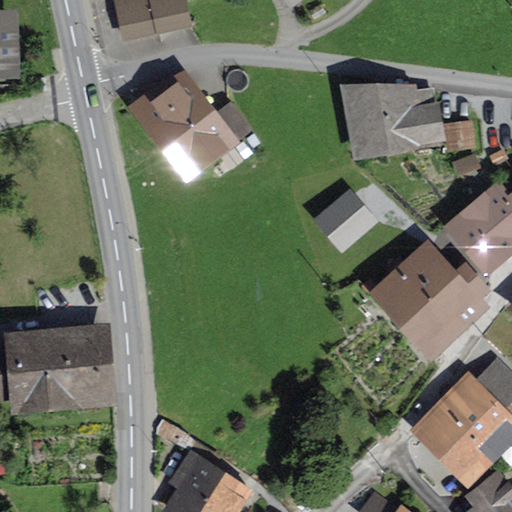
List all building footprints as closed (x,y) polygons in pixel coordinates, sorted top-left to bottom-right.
[(188,29),(182,0),(108,0),(118,44),(188,29)] [(277,0),(286,11),(301,0),(277,0)] [(0,80),(15,79),(10,13),(0,13),(0,80)] [(229,103),(210,117),(179,74),(165,79),(122,111),(178,187),(251,133),(229,103)] [(431,89),(413,92),(412,86),(333,88),(347,164),(442,147),(431,89)] [(470,122),(442,126),(446,153),(474,149),(470,122)] [(506,159),(501,150),(487,157),(491,166),(506,159)] [(478,169),(472,155),(449,164),(455,178),(478,169)] [(511,204),(499,187),(484,199),(485,200),(467,214),(475,223),(462,234),(487,264),(511,242),(511,204)] [(344,246),(371,221),(349,197),(324,219),(344,246)] [(482,308),(474,299),(484,290),(462,266),(452,275),(429,250),(413,264),(408,259),(403,263),(399,259),(388,269),(392,274),(378,287),(371,280),(364,286),(371,293),(377,287),(436,351),(482,308)] [(116,321),(11,330),(13,348),(17,397),(19,412),(123,403),(116,321)] [(0,350),(0,400),(17,397),(13,348),(0,350)] [(511,397),(511,377),(498,364),(482,381),(479,379),(446,412),(441,406),(421,426),(473,479),(511,440),(511,412),(504,405),(511,397)] [(194,511),(226,466),(193,444),(165,485),(172,490),(156,511),(194,511)] [(511,511),(511,471),(506,464),(471,491),(479,502),(467,511),(511,511)] [(194,511),(239,511),(257,487),(226,466),(194,511)] [(374,489),(359,511),(380,511),(389,499),(374,489)]
